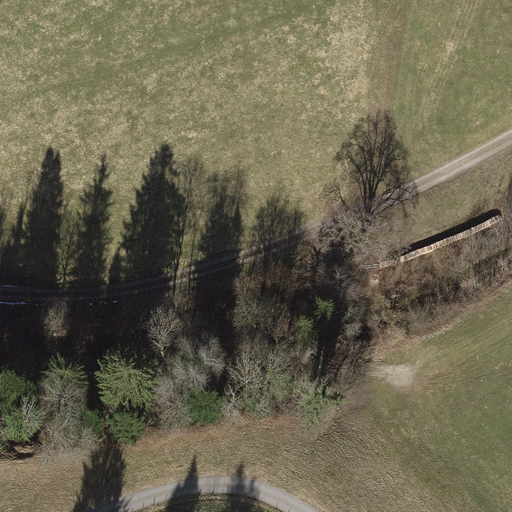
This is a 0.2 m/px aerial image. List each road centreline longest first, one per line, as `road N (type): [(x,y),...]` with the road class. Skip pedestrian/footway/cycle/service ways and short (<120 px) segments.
road 1 (track): [(0,298),(119,292),(219,266),(388,203),(511,137)]
road 2 (residential): [(302,511),(248,487),(200,486),(153,493),(108,511)]
